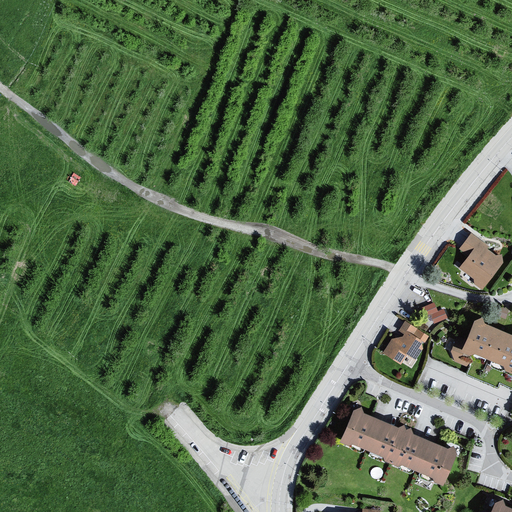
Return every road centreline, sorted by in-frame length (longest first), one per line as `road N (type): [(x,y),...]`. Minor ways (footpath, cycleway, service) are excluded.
road 1 (track): [(0,90),(118,178),(185,215),(401,274)]
road 2 (residential): [(511,136),(445,208),(346,366)]
road 3 (residential): [(346,366),(479,424),(502,473),(511,476)]
road 4 (residential): [(346,366),(294,446),(278,511)]
